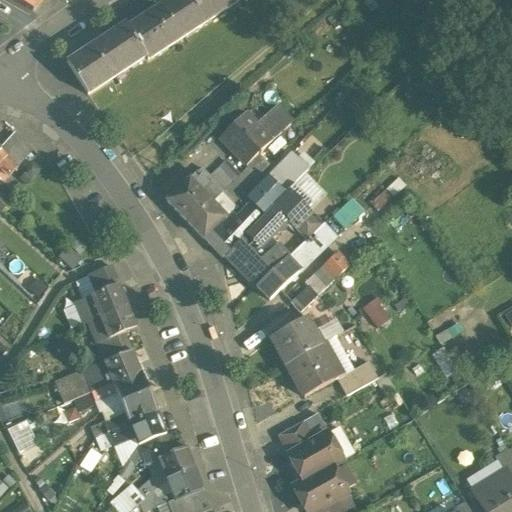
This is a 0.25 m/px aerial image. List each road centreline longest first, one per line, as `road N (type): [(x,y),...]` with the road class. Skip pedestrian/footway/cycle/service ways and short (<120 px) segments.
road 1 (residential): [(15,80),(96,145),(175,261),(251,511)]
road 2 (residential): [(15,80),(117,0)]
